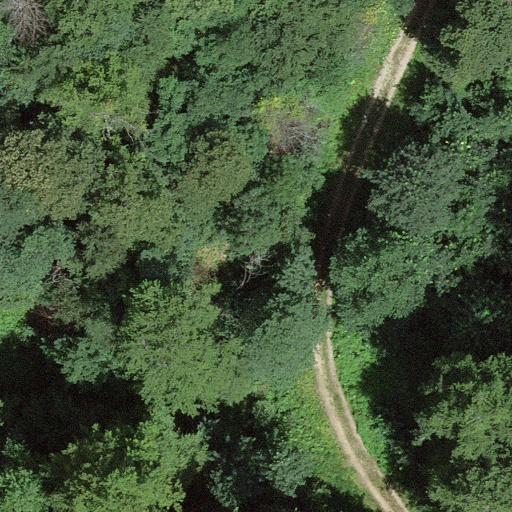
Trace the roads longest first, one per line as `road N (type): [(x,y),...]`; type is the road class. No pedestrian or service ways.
road 1 (track): [(396,511),(317,424),(305,344),(355,148),(421,0)]
road 2 (track): [(388,502),(107,387),(0,363)]
